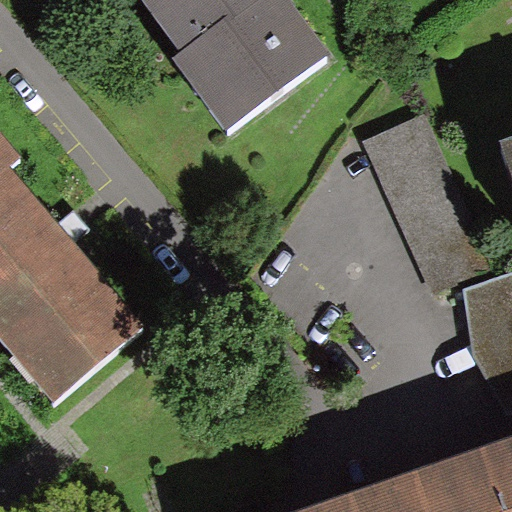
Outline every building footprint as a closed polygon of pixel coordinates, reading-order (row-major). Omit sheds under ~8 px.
[(287,0),(144,0),(232,122),(327,55),(287,0)] [(414,114),(349,144),(402,259),(468,229),(414,114)] [(0,128),(0,339),(57,407),(146,331),(8,170),(24,156),(0,128)] [(511,148),(498,153),(511,193),(511,148)] [(511,284),(472,298),(511,414),(511,284)] [(511,511),(511,450),(330,511),(511,511)]
